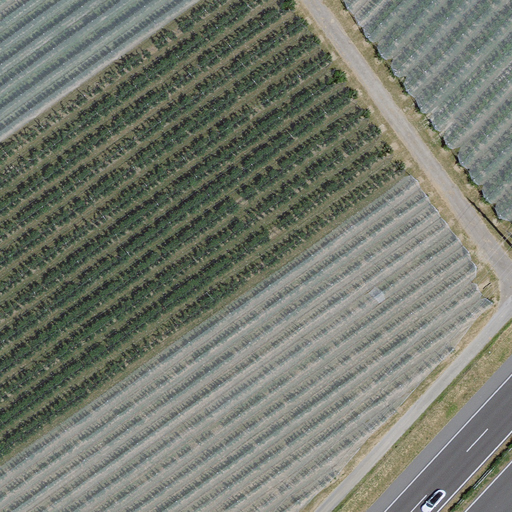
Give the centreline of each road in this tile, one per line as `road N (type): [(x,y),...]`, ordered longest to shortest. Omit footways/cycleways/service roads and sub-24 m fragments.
road 1 (track): [(511,286),(308,0)]
road 2 (track): [(323,511),(511,309)]
road 3 (motorway): [(511,403),(410,511)]
